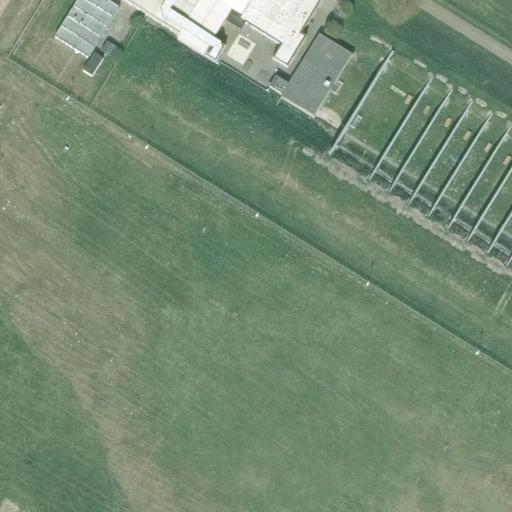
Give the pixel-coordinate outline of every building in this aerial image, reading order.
[(119,10),(103,0),(78,0),(54,39),(84,57),(88,60),(98,45),(119,10)] [(213,40),(229,15),(231,11),(213,0),(118,0),(143,15),(179,37),(177,40),(215,64),(225,48),(213,40)] [(229,15),(251,29),(259,16),(274,25),(283,11),(291,16),(299,2),(295,0),(213,0),(231,11),(229,15)] [(259,16),(251,29),(280,47),(272,60),(287,69),(306,39),(301,35),(322,0),(295,0),(299,2),(291,16),(283,11),(274,25),(259,16)] [(283,97),(281,99),(314,119),(315,118),(305,112),(342,52),(352,58),(353,57),(320,37),(289,86),(280,81),(276,78),(269,88),(283,97)] [(116,52),(105,45),(103,48),(99,55),(110,61),(115,55),(116,52)] [(103,61),(94,56),(91,61),(83,74),(92,79),(103,61)]
